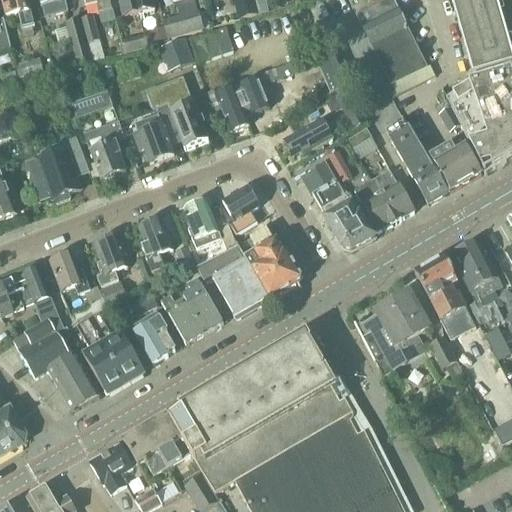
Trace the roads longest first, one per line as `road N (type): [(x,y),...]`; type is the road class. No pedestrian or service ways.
road 1 (residential): [(0,255),(256,160),(336,294)]
road 2 (tertiary): [(59,458),(336,294)]
road 3 (tertiary): [(336,294),(511,190)]
